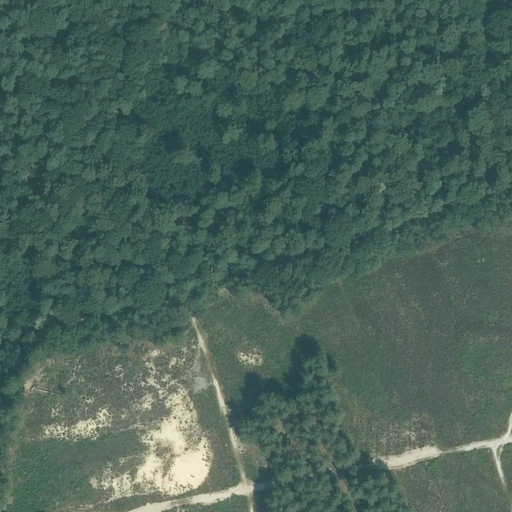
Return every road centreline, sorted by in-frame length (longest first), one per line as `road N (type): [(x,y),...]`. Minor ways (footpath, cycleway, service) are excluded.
road 1 (track): [(503,192),(155,298)]
road 2 (track): [(155,298),(0,345)]
